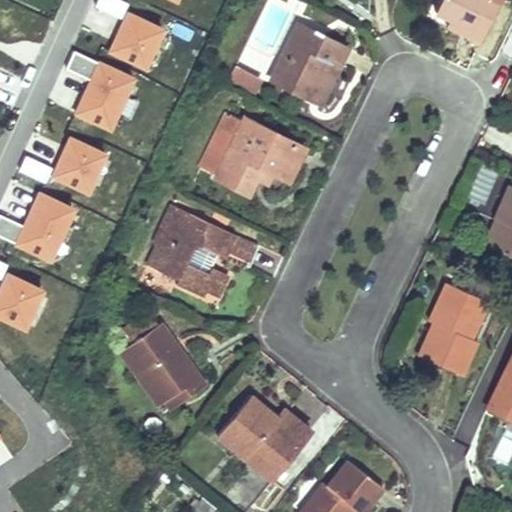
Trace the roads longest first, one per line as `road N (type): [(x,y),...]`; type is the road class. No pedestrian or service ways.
road 1 (residential): [(339,385),(456,138),(452,97),(411,80),(377,103),(285,302),(280,319),(291,346)]
road 2 (residential): [(78,0),(0,183)]
road 3 (residential): [(424,511),(425,477),(415,454),(339,385)]
road 4 (residential): [(0,373),(36,420),(36,453),(0,480)]
